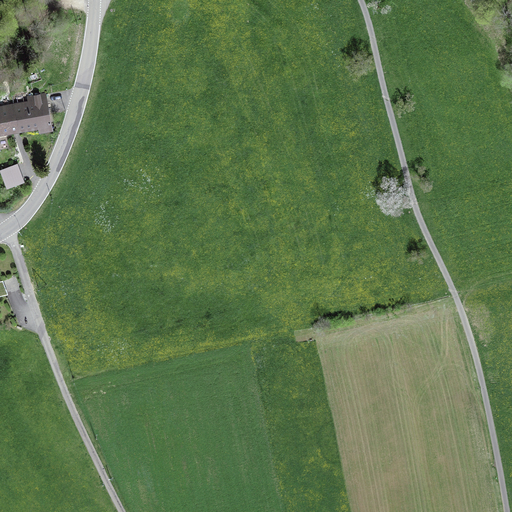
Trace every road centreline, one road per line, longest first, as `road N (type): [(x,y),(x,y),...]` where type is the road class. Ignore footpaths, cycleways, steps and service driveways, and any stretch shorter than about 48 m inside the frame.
road 1 (track): [(361,0),(412,198),(462,310),(507,511)]
road 2 (residential): [(121,511),(60,378),(7,229)]
road 3 (tertiary): [(7,229),(37,198),(63,147),(95,0)]
